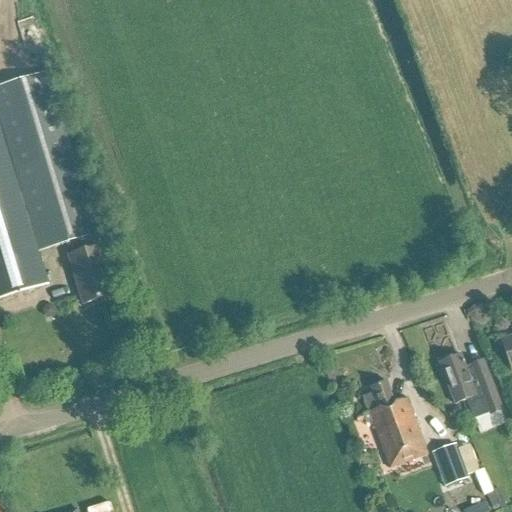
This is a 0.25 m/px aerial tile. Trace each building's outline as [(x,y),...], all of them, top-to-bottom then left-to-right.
[(97,250),(93,236),(96,236),(46,74),(0,88),(0,300),(48,286),(38,254),(71,244),(75,257),(69,258),(83,306),(114,297),(99,249),(97,250)] [(511,339),(501,343),(511,373),(511,372),(511,339)] [(466,371),(460,357),(439,365),(454,406),(466,401),(475,424),(501,413),(481,363),(471,368),(471,369),(466,371)] [(394,404),(386,384),(370,390),(372,394),(363,398),(369,413),(355,417),(357,423),(364,421),(365,425),(373,423),(391,470),(428,456),(407,400),(394,404)] [(445,488),(467,480),(455,446),(432,455),(445,488)]
